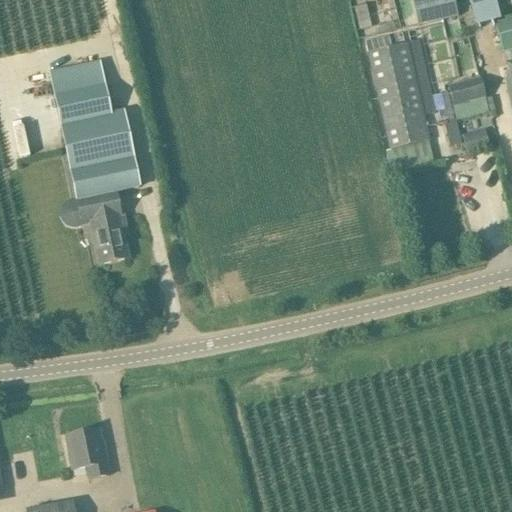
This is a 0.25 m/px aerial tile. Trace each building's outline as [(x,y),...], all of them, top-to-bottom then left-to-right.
[(457,18),(452,0),(412,0),(418,27),(457,18)] [(468,0),(475,26),(500,20),(494,0),(468,0)] [(507,87),(511,105),(511,19),(494,24),(508,80),(506,81),(507,87)] [(418,42),(367,53),(393,174),(433,165),(428,142),(429,142),(425,123),(423,116),(434,114),(418,42)] [(112,195),(139,189),(134,160),(132,161),(128,137),(129,136),(124,111),(110,113),(105,88),(100,62),(48,73),(54,99),(61,129),(65,150),(70,173),(69,174),(75,200),(76,202),(112,195)] [(480,81),(447,89),(452,108),(453,108),(456,122),(488,114),(488,113),(485,100),(480,81)] [(486,130),(463,134),(467,152),(490,147),(486,130)] [(112,195),(76,202),(81,229),(89,227),(97,265),(128,259),(124,240),(127,239),(122,217),(116,218),(112,195)] [(108,477),(102,445),(99,445),(97,433),(66,439),(72,473),(88,470),(89,480),(108,477)]
